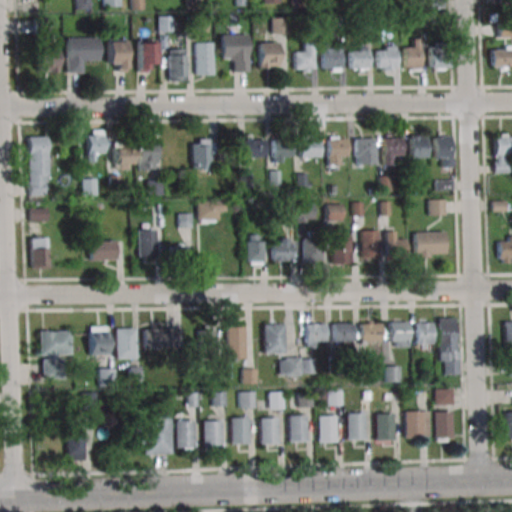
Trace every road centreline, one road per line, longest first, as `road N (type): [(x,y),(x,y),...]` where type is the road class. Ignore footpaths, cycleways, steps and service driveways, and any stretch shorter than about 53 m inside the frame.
road 1 (tertiary): [(0,494),(511,479)]
road 2 (residential): [(0,107),(511,101)]
road 3 (residential): [(0,295),(511,289)]
road 4 (residential): [(479,481),(463,0)]
road 5 (residential): [(14,494),(0,107)]
